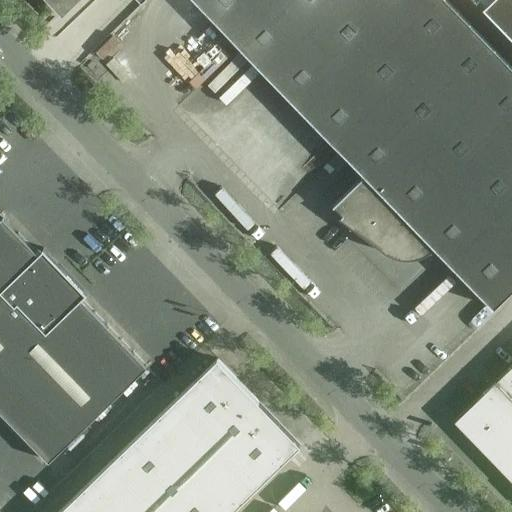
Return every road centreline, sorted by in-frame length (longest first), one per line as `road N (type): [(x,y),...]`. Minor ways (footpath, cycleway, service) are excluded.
road 1 (unclassified): [(460,511),(0,37)]
road 2 (unknown): [(153,195),(196,160),(150,108),(140,88),(141,57),(191,0)]
road 3 (unknown): [(196,160),(372,336)]
road 4 (unknown): [(25,179),(159,321)]
road 5 (unknown): [(395,445),(511,339)]
